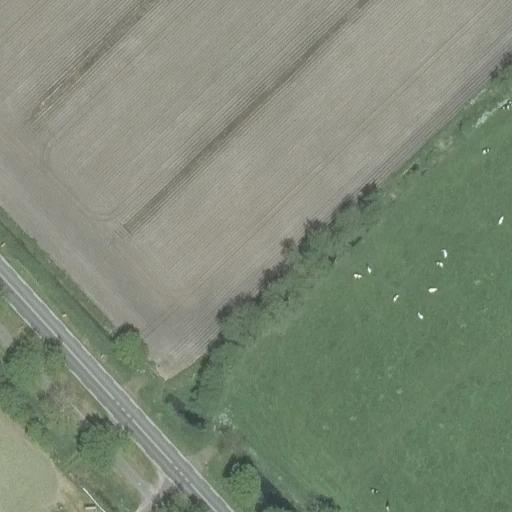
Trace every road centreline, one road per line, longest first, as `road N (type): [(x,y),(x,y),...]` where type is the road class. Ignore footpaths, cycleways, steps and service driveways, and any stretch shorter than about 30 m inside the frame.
road 1 (primary): [(216,511),(0,276)]
road 2 (unclassified): [(0,334),(163,511)]
